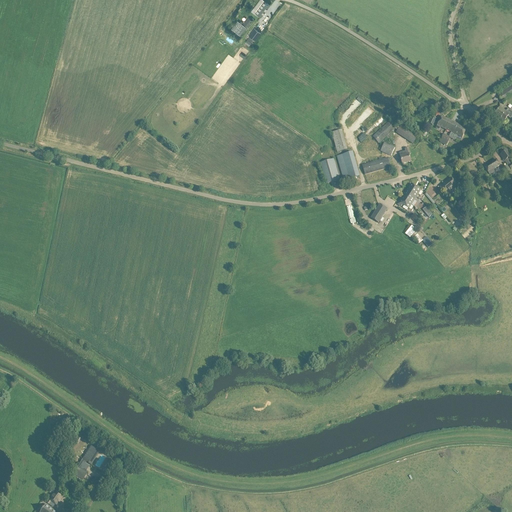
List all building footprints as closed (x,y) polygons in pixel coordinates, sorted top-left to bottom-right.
[(259,1),(255,7),(258,9),(257,11),(256,13),(260,16),(261,17),(265,11),(266,11),(265,10),(267,9),(270,5),(267,3),(263,0),(259,0),(259,1)] [(248,18),(243,24),(247,27),(252,21),(248,18)] [(249,36),(253,39),(255,40),(260,33),(254,28),(249,36)] [(249,46),(253,41),(249,37),(245,42),(249,46)] [(502,102),(511,94),(511,83),(499,92),(500,94),(498,95),(502,102)] [(500,107),(498,110),(495,114),(504,121),(507,117),(510,119),(511,116),(511,111),(508,109),(506,112),(500,107)] [(440,127),(446,130),(451,121),(442,117),(436,128),(439,129),(440,127)] [(459,125),(451,121),(446,130),(454,134),(459,125)] [(397,130),(396,132),(413,144),(418,136),(398,123),(395,128),(389,122),(373,137),(379,144),(387,136),(388,138),(392,135),(390,133),(395,129),(397,130)] [(467,129),(459,125),(454,134),(457,136),(456,137),(459,139),(460,137),(462,138),(467,129)] [(342,130),(332,132),(337,152),(347,150),(342,130)] [(380,151),(391,156),(395,147),(384,142),(380,151)] [(410,154),(409,150),(408,148),(404,149),(405,151),(399,153),(402,164),(410,162),(409,155),(410,154)] [(504,161),(507,159),(511,156),(507,151),(500,155),(504,161)] [(359,176),(358,172),(352,152),(337,157),(344,181),(359,176)] [(365,164),(362,165),(364,170),(365,175),(386,169),(388,168),(390,168),(389,163),(388,162),(388,159),(387,158),(382,159),(382,157),(379,158),(379,160),(365,164)] [(339,180),(338,175),(333,159),(320,163),(326,184),(339,180)] [(500,165),(499,164),(496,160),(484,167),(487,171),(488,172),(489,174),(493,172),(492,170),(500,165)] [(511,173),(507,166),(502,169),(501,169),(507,179),(511,175),(511,173)] [(456,185),(454,182),(451,178),(440,187),(447,196),(451,192),(450,190),(456,185)] [(411,184),(407,189),(413,193),(412,194),(417,197),(421,190),(411,184)] [(409,208),(417,197),(412,194),(413,193),(407,189),(397,205),(401,207),(403,205),(409,208)] [(378,223),(387,209),(380,204),(371,218),(378,223)] [(422,210),(429,218),(432,214),(426,207),(422,210)] [(410,238),(417,230),(412,226),(405,234),(410,238)] [(419,244),(423,240),(418,234),(414,238),(419,244)] [(426,237),(423,240),(429,248),(433,245),(426,237)] [(91,446),(82,460),(86,462),(88,463),(88,464),(91,466),(91,465),(94,460),(91,459),(94,454),(97,456),(99,452),(91,446)] [(77,466),(72,474),(82,480),(87,472),(82,469),(86,462),(82,460),(78,466),(77,466)] [(63,497),(56,491),(49,500),(56,506),(63,497)]
